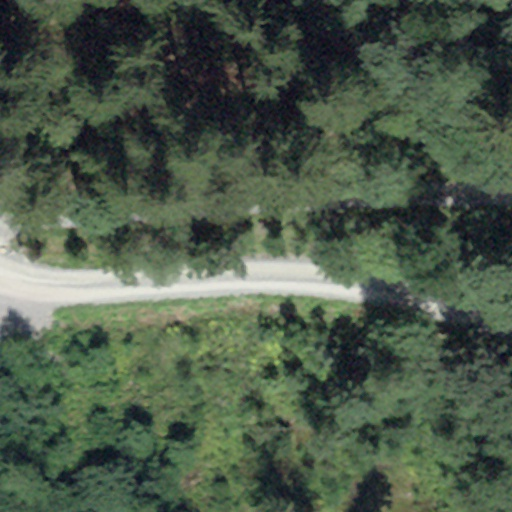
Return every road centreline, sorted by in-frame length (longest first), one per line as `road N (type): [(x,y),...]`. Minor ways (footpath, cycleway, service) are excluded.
road 1 (track): [(511,308),(285,276),(18,281),(0,269)]
road 2 (track): [(511,197),(0,232)]
